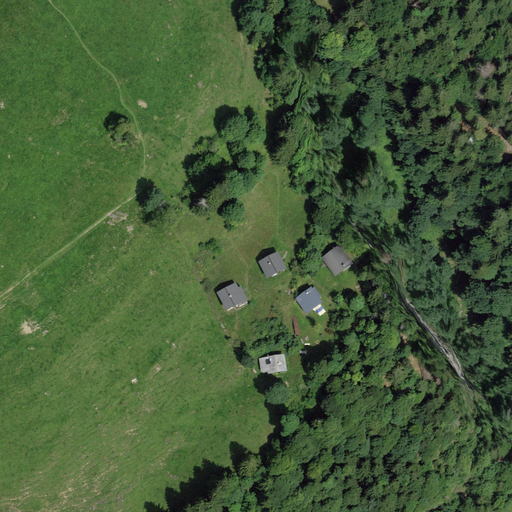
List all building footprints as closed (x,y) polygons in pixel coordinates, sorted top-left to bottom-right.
[(343,247),(325,260),(338,279),(356,265),(343,247)] [(277,256),(261,263),(267,276),(283,268),(277,256)] [(219,295),(227,309),(245,300),(240,290),(238,292),(235,287),(219,295)] [(310,291),(298,300),(307,312),(319,303),(310,291)] [(260,360),(261,367),(269,366),(269,371),(284,370),(283,357),(260,360)]
